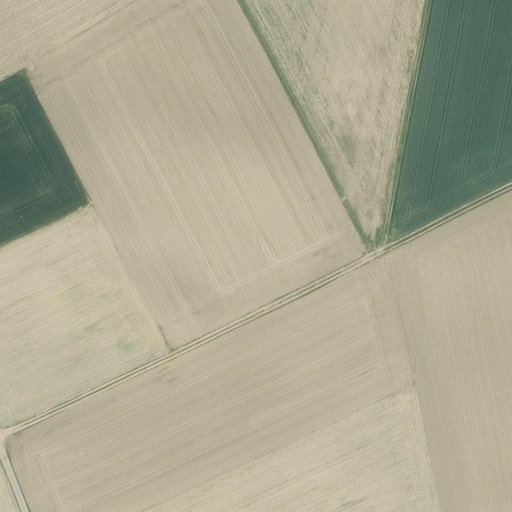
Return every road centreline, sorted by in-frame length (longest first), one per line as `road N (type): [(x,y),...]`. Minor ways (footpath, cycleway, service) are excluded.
road 1 (track): [(382,249),(0,435)]
road 2 (track): [(238,0),(369,256)]
road 3 (track): [(424,0),(382,249)]
road 4 (track): [(511,190),(382,249)]
